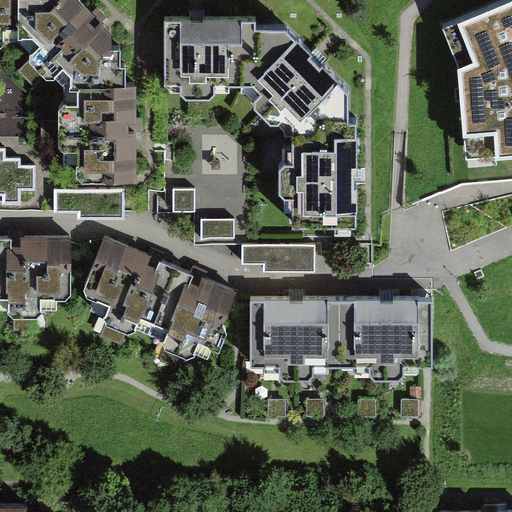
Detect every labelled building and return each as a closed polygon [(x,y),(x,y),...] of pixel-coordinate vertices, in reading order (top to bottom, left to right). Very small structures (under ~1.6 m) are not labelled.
[(0,0),(0,40),(17,41),(71,88),(70,111),(58,112),(59,154),(66,158),(80,158),(78,183),(84,190),(134,190),(136,142),(137,79),(126,79),(123,44),(113,44),(113,29),(81,0),(0,0)] [(511,0),(508,0),(443,26),(462,74),(469,169),(511,166),(511,0)] [(262,16),(180,19),(182,84),(247,84),(289,130),(292,220),(355,221),(352,84),(291,23),(262,24),(262,16)] [(10,151),(0,150),(0,194),(30,195),(30,169),(10,168),(10,151)] [(176,210),(198,208),(196,188),(174,189),(176,210)] [(124,197),(59,195),(59,217),(123,218),(124,197)] [(237,243),(237,218),(202,217),(202,243),(237,243)] [(73,235),(0,234),(0,300),(72,301),(73,235)] [(233,284),(109,238),(86,299),(210,346),(233,284)] [(436,300),(260,297),(259,366),(435,369),(436,300)] [(0,511),(26,511),(27,500),(0,500),(0,511)]
